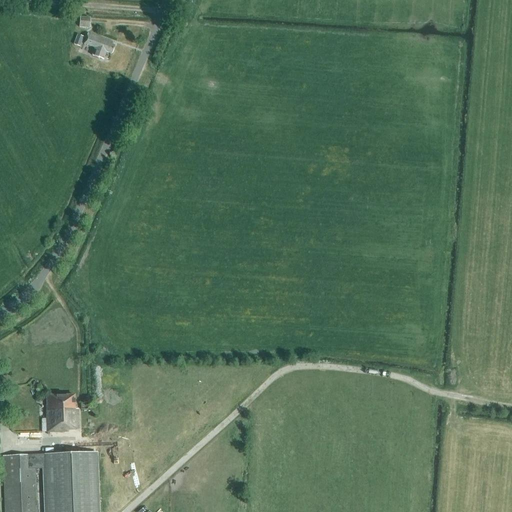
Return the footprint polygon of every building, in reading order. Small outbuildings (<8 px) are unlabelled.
[(89,28),(90,18),(80,17),(79,27),(89,28)] [(80,47),(84,37),(77,34),(74,44),(80,47)] [(112,54),(115,47),(111,45),(112,43),(89,34),(85,44),(96,48),(92,56),(104,61),(107,52),(112,54)] [(69,431),(78,431),(78,411),(75,411),(74,397),(46,397),(47,423),(42,423),(42,433),(69,432),(69,431)] [(42,456),(35,456),(3,457),(5,511),(37,511),(35,469),(42,468),(43,511),(99,511),(98,452),(42,454),(42,456)]
